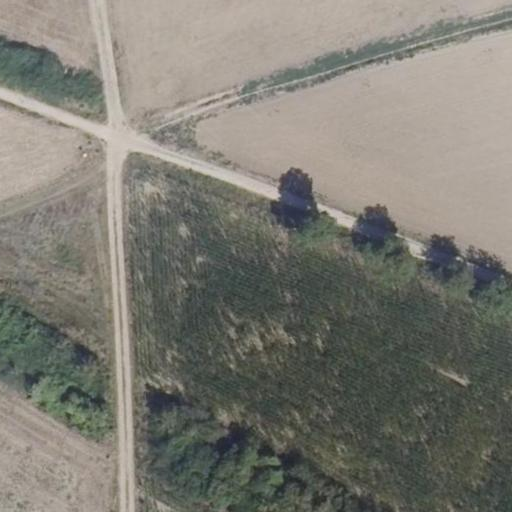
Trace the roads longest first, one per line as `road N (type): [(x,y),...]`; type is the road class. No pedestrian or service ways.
road 1 (track): [(137,511),(123,154),(102,0)]
road 2 (track): [(511,301),(123,154)]
road 3 (track): [(123,154),(511,32)]
road 4 (track): [(0,215),(87,181),(123,154)]
road 5 (track): [(123,154),(0,97)]
